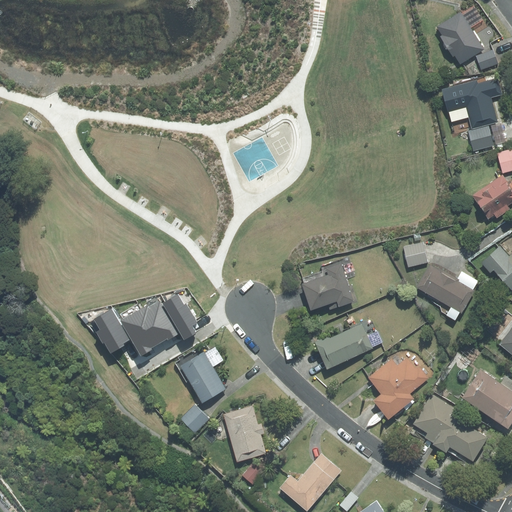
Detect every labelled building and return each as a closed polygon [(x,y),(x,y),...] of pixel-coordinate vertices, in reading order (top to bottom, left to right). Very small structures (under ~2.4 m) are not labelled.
[(487,49),(464,11),(440,25),(445,34),(444,35),(456,56),(457,55),(463,64),(487,49)] [(495,50),(478,55),(483,69),(500,64),(495,50)] [(496,79),(464,87),(474,128),(499,122),(493,97),(501,95),(496,79)] [(491,125),(470,130),(475,150),(496,145),(491,125)] [(511,148),(499,152),(505,173),(511,170),(511,148)] [(511,184),(505,174),(475,195),(491,218),(497,214),(499,217),(511,208),(511,207),(510,205),(511,203),(511,184)] [(425,242),(406,247),(410,266),(429,262),(425,242)] [(496,269),(511,286),(511,255),(511,256),(502,245),(483,262),(493,273),(496,269)] [(357,301),(344,263),(329,268),(331,274),(306,282),(315,309),(340,300),(342,306),(357,301)] [(442,270),(432,264),(419,287),(465,312),(478,290),(461,280),(462,279),(443,268),(442,270)] [(177,295),(163,303),(184,342),(198,334),(193,325),(197,322),(187,303),(182,305),(177,295)] [(159,300),(121,321),(142,357),(151,352),(152,348),(167,338),(169,340),(179,335),(159,300)] [(130,340),(111,309),(93,319),(100,330),(96,332),(103,344),(104,343),(109,351),(110,354),(111,353),(124,345),(123,344),(130,340)] [(499,338),(511,320),(499,312),(486,330),(499,338)] [(332,334),(318,341),(331,368),(375,348),(364,323),(333,337),(332,334)] [(511,328),(501,344),(511,352),(511,328)] [(480,350),(468,342),(452,365),(465,373),(480,350)] [(216,347),(184,365),(206,402),(226,390),(213,367),(225,361),(216,347)] [(394,359),(371,377),(384,393),(376,399),(392,418),(416,398),(412,393),(430,378),(421,366),(418,369),(409,358),(399,365),(394,359)] [(511,376),(505,372),(500,381),(477,367),(460,396),(511,428),(511,376)] [(477,421),(432,395),(416,423),(431,432),(427,440),(449,452),(454,444),(479,459),(491,437),(474,427),(477,421)] [(196,403),(182,419),(198,433),(212,417),(196,403)] [(254,406),(226,414),(239,461),(268,453),(263,436),(267,435),(264,423),(260,424),(254,406)] [(293,475),(284,486),(311,510),(346,470),(324,451),(299,480),(293,475)] [(266,471),(255,461),(243,474),(254,484),(266,471)] [(361,498),(352,490),(340,504),(350,511),(361,498)] [(386,511),(378,500),(360,511),(386,511)]
